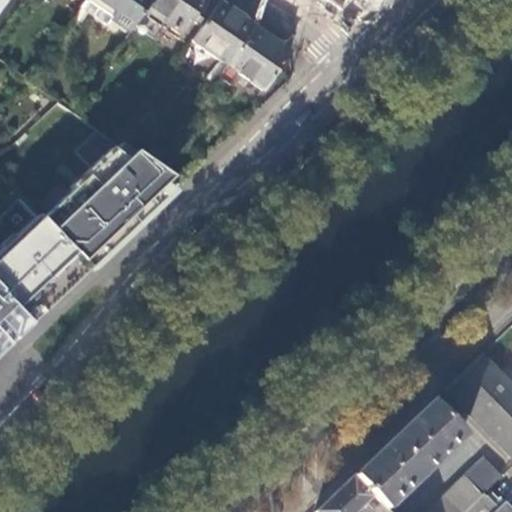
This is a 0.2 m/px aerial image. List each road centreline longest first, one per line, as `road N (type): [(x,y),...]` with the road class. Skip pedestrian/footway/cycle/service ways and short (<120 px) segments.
road 1 (primary): [(364,67),(0,424)]
road 2 (primary): [(235,511),(511,252)]
